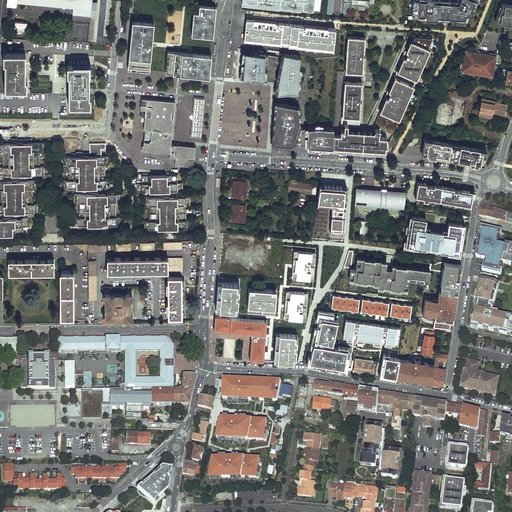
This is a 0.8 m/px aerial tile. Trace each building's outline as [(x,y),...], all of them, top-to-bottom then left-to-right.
[(92,1),(92,0),(7,0),(7,5),(17,6),(17,2),(73,7),(73,15),(94,17),(95,11),(91,11),(92,1)] [(240,0),(240,1),(301,8),(319,10),(320,0),(240,0)] [(343,0),(343,2),(350,3),(349,9),(374,12),(375,0),(343,0)] [(413,0),(412,15),(418,16),(417,18),(432,19),(433,17),(439,17),(439,2),(432,2),(432,0),(418,0),(419,1),(413,0)] [(456,0),(457,0),(450,0),(432,0),(432,2),(439,2),(439,17),(433,17),(432,19),(448,20),(448,17),(449,2),(459,3),(460,0),(456,0)] [(460,0),(459,3),(449,2),(448,17),(470,18),(473,11),(471,10),(475,0),(477,1),(477,0),(460,0)] [(301,8),(240,1),(240,3),(301,10),(301,8)] [(216,5),(203,3),(203,9),(199,8),(199,11),(194,10),(192,33),(213,35),(215,14),(212,14),(212,8),(216,8),(216,5)] [(511,4),(502,3),(501,6),(500,11),(499,11),(495,21),(504,23),(511,24),(511,4)] [(273,17),(285,18),(286,14),(268,12),(268,14),(238,11),(235,31),(242,31),(243,20),(272,23),(273,17)] [(133,19),(131,39),(138,40),(138,44),(130,43),(128,68),(150,70),(154,21),(133,19)] [(26,33),(27,22),(15,21),(14,31),(26,33)] [(365,38),(347,36),(346,44),(346,52),(345,52),(344,56),(345,56),(345,64),(344,72),(362,73),(363,65),(365,45),(364,45),(365,38)] [(427,42),(428,38),(414,37),(412,42),(411,44),(427,50),(430,44),(427,42)] [(412,42),(410,41),(385,98),(387,98),(398,72),(414,79),(416,73),(401,66),(410,45),(425,52),(427,50),(411,44),(412,42)] [(393,132),(432,43),(430,42),(430,44),(427,50),(425,52),(416,73),(414,79),(391,131),(393,132)] [(425,52),(410,45),(401,66),(416,73),(425,52)] [(166,71),(185,73),(186,68),(190,68),(190,73),(210,75),(212,53),(168,49),(166,71)] [(300,70),(298,54),(291,53),(290,57),(282,55),(267,53),(267,55),(262,54),(263,53),(243,50),(242,58),(244,59),(244,60),(242,60),(240,78),(278,80),(277,91),(299,90),(300,70)] [(499,54),(496,53),(496,56),(465,50),(463,61),(461,61),(459,70),(492,76),(494,61),(497,62),(498,62),(499,54)] [(3,63),(5,62),(5,89),(27,89),(27,79),(25,79),(24,79),(24,71),(23,71),(23,67),(24,67),(24,63),(25,63),(25,53),(3,53),(3,63)] [(67,74),(69,74),(68,105),(90,105),(90,96),(89,96),(88,96),(88,83),(85,83),(85,79),(88,79),(88,74),(89,74),(89,65),(88,65),(68,65),(67,65),(67,74)] [(414,79),(398,72),(387,98),(378,118),(377,117),(376,118),(378,119),(375,125),(391,131),(414,79)] [(361,83),(343,82),(343,89),(342,97),(341,101),(342,102),(342,109),(341,117),(359,118),(360,110),(362,91),(361,90),(361,83)] [(448,95),(467,100),(468,94),(449,90),(448,95)] [(201,136),(205,97),(194,96),(191,135),(201,136)] [(498,112),(506,114),(507,104),(495,101),(495,99),(482,97),(479,113),(497,116),(498,112)] [(175,101),(141,98),(140,109),(151,110),(151,116),(145,115),(143,129),(151,130),(151,131),(145,131),(143,144),(142,144),(142,150),(170,152),(170,158),(175,158),(175,165),(188,166),(189,159),(194,160),(195,153),(195,146),(171,144),(175,101)] [(331,148),(332,132),(333,125),(317,125),(301,127),(297,125),(295,120),(296,105),(273,100),(270,143),(272,143),(331,148)] [(124,117),(125,125),(134,125),(134,117),(124,117)] [(347,127),(359,127),(359,118),(341,117),(341,123),(347,124),(347,127)] [(362,135),(332,132),(331,148),(381,151),(381,149),(361,148),(362,135)] [(484,166),(488,144),(427,133),(425,139),(424,145),(422,154),(484,166)] [(386,136),(362,135),(361,148),(381,149),(382,144),(391,145),(395,136),(391,134),(388,140),(386,141),(386,136)] [(26,173),(44,172),(45,165),(40,165),(40,149),(44,149),(44,142),(29,142),(17,142),(17,137),(12,137),(12,142),(0,142),(0,149),(3,150),(3,165),(0,165),(0,173),(0,174),(0,177),(1,178),(4,178),(4,174),(26,173)] [(99,185),(109,185),(109,177),(105,177),(105,161),(110,161),(110,154),(102,154),(102,146),(106,146),(106,141),(91,142),(90,154),(84,154),(84,151),(77,151),(77,155),(65,155),(65,162),(69,162),(69,178),(65,178),(65,186),(82,185),(99,185)] [(176,190),(193,190),(193,181),(189,181),(189,174),(177,175),(177,172),(173,172),(173,175),(163,175),(140,175),(140,182),(136,183),(136,190),(154,190),(176,190)] [(0,211),(17,212),(36,212),(36,204),(32,204),(32,187),(36,187),(36,180),(26,180),(4,180),(0,179),(0,211)] [(247,181),(234,181),(233,196),(246,197),(247,181)] [(314,184),(289,181),(288,191),(312,195),(312,194),(314,184)] [(426,183),(418,181),(416,196),(423,197),(423,199),(428,200),(428,197),(437,199),(443,200),(455,202),(454,203),(462,205),(463,203),(470,204),(471,203),(472,192),(462,190),(453,189),(434,186),(426,184),(426,183)] [(339,186),(320,184),(317,200),(323,201),(323,203),(332,204),(334,204),(332,233),(341,234),(343,208),(343,205),(338,204),(339,186)] [(343,205),(345,205),(346,186),(339,186),(338,204),(343,205)] [(380,190),(361,189),(360,204),(380,205),(380,207),(385,207),(385,206),(403,207),(406,192),(384,191),(384,192),(380,192),(380,190)] [(471,203),(475,191),(462,189),(462,190),(472,192),(471,203)] [(106,225),(119,225),(119,217),(115,217),(115,198),(119,198),(119,191),(99,191),(82,192),(74,191),(74,199),(78,199),(79,218),(74,218),(74,225),(93,225),(100,225),(99,230),(106,230),(106,225)] [(177,229),(189,228),(189,221),(185,221),(184,206),(189,205),(189,197),(176,197),(154,197),(144,197),(144,206),(148,206),(148,221),(144,221),(144,229),(162,229),(170,229),(170,233),(170,234),(177,234),(177,229)] [(488,208),(489,204),(482,202),(479,216),(486,217),(488,208)] [(246,205),(232,204),(231,220),(245,221),(246,205)] [(502,209),(495,207),(494,209),(492,219),(499,221),(502,211),(502,209)] [(486,217),(492,219),(494,209),(488,208),(486,217)] [(499,221),(506,222),(511,223),(511,214),(502,211),(499,221)] [(462,228),(462,224),(449,222),(448,229),(447,232),(443,231),(440,231),(439,232),(432,231),(432,230),(429,229),(425,229),(425,226),(426,218),(412,216),(412,221),(409,220),(408,225),(408,228),(409,228),(408,232),(407,232),(406,241),(405,246),(413,247),(414,246),(418,247),(426,249),(426,248),(440,250),(440,251),(448,252),(448,251),(452,252),(452,253),(458,254),(459,249),(461,250),(462,242),(460,241),(460,239),(461,239),(462,236),(463,236),(464,229),(462,228)] [(21,226),(25,226),(25,219),(17,219),(0,219),(0,218),(0,234),(21,234),(21,226)] [(511,247),(498,245),(501,233),(484,229),(477,260),(488,262),(487,269),(501,273),(502,265),(511,267),(511,247)] [(406,241),(404,241),(403,248),(418,250),(418,247),(414,246),(413,247),(405,246),(406,241)] [(353,250),(349,250),(344,266),(349,267),(350,260),(351,260),(353,250)] [(315,253),(293,251),(292,266),(291,278),(313,280),(315,253)] [(107,271),(182,271),(182,257),(107,258),(107,271)] [(8,273),(54,272),(54,259),(8,259),(8,273)] [(428,280),(430,271),(428,271),(420,270),(392,266),(391,268),(391,272),(385,271),(385,267),(386,262),(357,259),(355,269),(350,268),(349,277),(378,281),(378,283),(378,284),(382,285),(407,288),(408,280),(408,278),(419,279),(427,280),(428,280)] [(444,261),(443,268),(460,270),(461,264),(444,261)] [(460,270),(443,268),(440,290),(455,292),(457,292),(460,270)] [(60,318),(74,318),(73,272),(60,272),(60,318)] [(508,333),(511,333),(511,318),(511,316),(511,315),(504,314),(504,316),(498,315),(499,313),(493,311),(493,308),(490,308),(491,304),(494,305),(499,286),(495,286),(496,282),(484,279),(483,283),(480,282),(478,289),(479,290),(479,293),(477,293),(475,300),(477,301),(480,301),(477,310),(475,309),(473,318),(475,318),(474,324),(479,326),(479,328),(483,329),(484,327),(490,328),(489,330),(494,332),(494,329),(500,331),(500,333),(508,335),(508,333)] [(168,321),(182,320),(181,280),(168,280),(168,286),(167,286),(167,295),(168,295),(168,306),(167,306),(167,315),(168,315),(168,321)] [(239,283),(218,281),(216,308),(237,310),(239,283)] [(276,289),(249,287),(248,308),(275,310),(276,289)] [(438,297),(425,295),(422,315),(430,316),(431,314),(435,314),(434,319),(449,321),(449,317),(451,317),(452,315),(454,315),(454,311),(452,310),(453,302),(455,303),(456,298),(454,298),(455,292),(439,290),(438,297)] [(286,291),(284,319),(306,321),(308,292),(286,291)] [(130,318),(130,296),(105,295),(105,318),(130,318)] [(339,297),(333,296),(331,308),(338,309),(339,297)] [(346,298),(339,297),(338,309),(337,310),(344,311),(345,310),(346,298)] [(359,299),(352,298),(351,310),(351,311),(358,312),(359,299)] [(369,300),(362,299),(360,312),(367,313),(369,301),(369,300)] [(376,302),(369,301),(367,313),(367,314),(374,315),(374,314),(376,302)] [(382,302),(376,301),(376,302),(374,314),(380,315),(382,302)] [(389,303),(382,302),(380,315),(387,316),(389,303)] [(391,302),(390,315),(396,315),(398,303),(391,302)] [(396,315),(396,316),(403,317),(403,316),(404,304),(398,303),(396,315)] [(404,304),(403,316),(410,317),(411,305),(405,304),(404,304)] [(337,348),(331,347),(332,345),(335,319),(327,318),(324,318),(325,311),(316,309),(314,320),(313,327),(311,348),(310,356),(307,356),(306,365),(312,365),(312,363),(317,363),(325,364),(347,368),(350,350),(348,349),(337,348)] [(433,326),(452,328),(454,315),(452,315),(451,317),(449,317),(449,321),(434,319),(433,326)] [(230,319),(216,318),(215,332),(229,333),(230,319)] [(383,342),(390,343),(397,344),(400,327),(387,326),(386,325),(385,329),(381,329),(381,325),(380,324),(359,321),(357,321),(357,325),(352,324),(353,321),(352,320),(344,319),(341,336),(345,337),(351,338),(352,327),(357,327),(355,338),(363,339),(372,341),(379,342),(381,331),(385,331),(383,342)] [(267,322),(232,320),(231,333),(266,336),(267,322)] [(434,331),(426,330),(423,352),(430,353),(431,347),(433,347),(434,335),(433,335),(434,331)] [(297,334),(276,333),(274,360),(295,362),(297,334)] [(265,338),(252,337),(251,362),(263,362),(265,338)] [(0,351),(18,352),(18,339),(2,339),(0,338),(0,351)] [(58,339),(58,351),(106,351),(106,352),(119,351),(126,351),(135,351),(159,350),(160,351),(160,378),(135,378),(135,382),(126,382),(126,384),(120,384),(120,389),(151,389),(157,389),(167,389),(173,389),(173,383),(173,379),(173,374),(173,368),(173,364),(173,361),(172,351),(173,350),(173,346),(172,346),(172,345),(171,344),(171,343),(167,339),(165,338),(161,338),(150,338),(145,338),(135,338),(130,338),(130,339),(119,338),(112,338),(105,338),(106,339),(94,339),(94,338),(90,338),(90,339),(78,339),(78,338),(73,338),(73,339),(62,339),(58,338),(58,339)] [(126,351),(126,382),(135,382),(135,378),(135,351),(126,351)] [(436,356),(434,364),(438,364),(439,361),(447,362),(448,354),(439,353),(438,357),(436,356)] [(22,367),(22,389),(55,389),(55,384),(54,366),(54,367),(54,361),(49,360),(49,354),(44,354),(44,356),(38,356),(33,356),(33,354),(28,354),(28,360),(23,360),(23,367),(22,367)] [(383,355),(379,373),(396,376),(399,359),(399,358),(389,356),(383,355)] [(375,360),(355,358),(353,371),(373,374),(375,360)] [(406,360),(399,359),(396,376),(395,379),(431,385),(431,383),(434,367),(434,365),(427,364),(427,363),(406,359),(406,360)] [(470,388),(469,390),(477,392),(477,391),(483,392),(483,394),(490,395),(491,393),(496,394),(499,381),(499,380),(494,379),(495,378),(485,376),(484,375),(484,378),(480,377),(480,374),(479,374),(478,374),(480,364),(472,362),(472,364),(471,367),(468,367),(467,371),(466,371),(462,387),(463,387),(470,388)] [(76,363),(66,363),(66,389),(76,389),(76,363)] [(438,368),(434,367),(431,383),(443,385),(445,369),(438,368)] [(175,385),(175,389),(192,389),(195,375),(183,374),(181,387),(180,387),(180,385),(175,385)] [(260,401),(264,381),(263,388),(257,387),(258,381),(224,380),(224,383),(220,383),(219,391),(224,392),(223,399),(229,400),(249,401),(260,401)] [(264,381),(260,401),(264,401),(278,402),(279,398),(281,385),(282,382),(273,382),(273,385),(272,385),(272,387),(269,386),(270,382),(264,381)] [(314,390),(321,391),(323,384),(315,382),(314,390)] [(330,384),(328,392),(329,393),(344,395),(345,385),(330,383),(330,384)] [(323,384),(321,391),(328,392),(330,384),(323,384)] [(281,385),(279,398),(283,398),(283,396),(291,397),(293,387),(281,385)] [(345,385),(344,395),(360,398),(360,389),(361,388),(345,385)] [(85,401),(87,419),(101,419),(101,404),(126,404),(132,404),(132,415),(127,415),(127,417),(132,417),(132,419),(137,419),(137,410),(141,410),(141,407),(141,404),(151,404),(151,389),(120,389),(83,389),(82,389),(82,401),(85,401)] [(157,389),(157,404),(167,404),(167,389),(157,389)] [(167,389),(167,404),(173,404),(173,405),(189,405),(192,389),(175,389),(173,389),(167,389)] [(359,404),(359,410),(366,411),(367,402),(366,401),(367,392),(377,393),(373,411),(378,412),(379,405),(379,392),(360,389),(360,398),(359,404)] [(366,411),(373,411),(377,393),(367,392),(366,401),(367,402),(366,411)] [(379,392),(379,405),(391,407),(392,402),(394,402),(395,394),(387,393),(379,392)] [(394,402),(393,409),(401,411),(402,395),(395,394),(394,402)] [(201,395),(198,406),(212,409),(214,398),(201,395)] [(412,397),(408,396),(406,411),(414,413),(416,397),(412,397)] [(420,398),(416,397),(414,413),(414,416),(421,417),(421,416),(425,416),(425,418),(424,425),(428,426),(427,427),(431,428),(432,419),(433,417),(441,419),(441,420),(445,421),(446,412),(447,404),(445,403),(444,403),(444,404),(439,403),(420,400),(420,398)] [(319,398),(318,409),(331,411),(331,408),(331,400),(319,398)] [(359,404),(343,402),(342,419),(346,419),(347,414),(358,415),(359,410),(359,404)] [(447,404),(446,412),(462,415),(464,406),(447,404)] [(277,410),(276,415),(283,417),(284,414),(287,414),(288,407),(281,406),(280,411),(277,410)] [(481,410),(464,406),(462,415),(459,427),(478,431),(479,431),(481,410)] [(477,437),(477,439),(482,440),(482,437),(485,438),(488,412),(484,411),(481,410),(479,431),(478,431),(477,437)] [(507,419),(503,418),(501,432),(507,434),(508,429),(511,430),(511,418),(507,417),(507,419)] [(223,419),(221,419),(217,439),(219,439),(245,440),(249,440),(253,420),(247,420),(238,420),(234,419),(229,419),(223,419)] [(255,420),(253,420),(249,440),(253,440),(256,441),(267,441),(269,431),(266,430),(267,425),(267,421),(260,421),(256,420),(255,420)] [(205,443),(210,423),(200,421),(199,427),(204,428),(203,433),(202,436),(200,435),(198,442),(205,443)] [(383,424),(367,422),(364,449),(362,449),(361,455),(363,455),(362,462),(372,463),(371,465),(376,465),(377,457),(379,457),(380,455),(372,454),(372,450),(380,451),(380,445),(373,445),(374,442),(381,442),(382,432),(375,431),(375,428),(382,429),(383,424)] [(274,426),(269,450),(277,451),(276,454),(276,455),(277,456),(279,456),(281,446),(274,445),(276,434),(280,435),(281,428),(274,426)] [(501,435),(507,436),(506,439),(511,440),(511,438),(511,430),(508,429),(507,434),(501,432),(501,435)] [(150,434),(125,433),(125,444),(150,445),(150,434)] [(315,462),(318,463),(319,443),(317,443),(318,435),(305,434),(304,442),(307,443),(309,443),(309,447),(307,447),(306,451),(305,450),(305,456),(306,457),(306,461),(315,462)] [(501,435),(495,434),(495,435),(491,435),(491,442),(500,443),(501,435)] [(451,442),(449,462),(468,464),(470,444),(451,442)] [(202,461),(204,448),(194,446),(193,451),(194,452),(193,459),(202,461)] [(401,449),(385,447),(384,453),(391,454),(391,457),(384,456),(383,466),(390,467),(390,470),(382,469),(382,474),(393,476),(393,477),(396,477),(396,476),(398,476),(401,449)] [(361,455),(360,464),(371,465),(372,463),(362,462),(363,455),(361,455)] [(242,478),(246,458),(239,458),(236,458),(234,458),(227,458),(219,458),(213,459),(210,476),(222,476),(222,478),(231,478),(231,475),(242,475),(242,478)] [(246,458),(242,478),(246,478),(249,478),(260,479),(262,468),(259,468),(260,463),(260,459),(253,458),(252,459),(249,458),(248,458),(246,458)] [(474,487),(488,489),(490,464),(476,462),(476,468),(483,469),(482,483),(474,482),(474,487)] [(3,464),(3,480),(12,480),(12,464),(3,464)] [(183,472),(183,473),(195,476),(197,468),(194,467),(185,465),(183,472)] [(73,468),(73,475),(76,475),(76,479),(81,479),(81,481),(86,481),(86,479),(92,479),(92,481),(103,481),(103,479),(111,479),(111,481),(116,481),(116,479),(120,479),(120,474),(124,474),(124,471),(124,469),(110,469),(110,467),(73,468)] [(171,468),(162,467),(159,469),(161,471),(154,476),(153,475),(147,481),(148,481),(142,487),(140,485),(137,488),(152,502),(157,498),(168,489),(169,480),(166,477),(170,473),(171,468)] [(305,473),(303,473),(302,482),(303,482),(303,485),(305,485),(305,489),(303,489),(300,489),(299,497),(312,498),(313,490),(316,490),(316,483),(312,482),(313,474),(305,473)] [(427,511),(431,478),(429,478),(429,474),(419,473),(418,476),(416,476),(414,493),(416,493),(415,497),(414,497),(412,511),(427,511)] [(447,474),(444,502),(463,504),(466,477),(447,474)] [(12,489),(63,489),(63,478),(59,479),(59,475),(55,475),(55,478),(53,480),(47,480),(45,478),(45,475),(41,475),(41,478),(37,478),(37,480),(34,480),(33,479),(32,475),(28,475),(28,478),(21,478),(21,475),(16,475),(16,479),(15,480),(12,480),(12,489)] [(332,484),(330,496),(335,496),(338,496),(338,499),(346,500),(346,498),(348,498),(352,499),(352,496),(353,489),(346,488),(339,487),(339,485),(332,484)] [(364,488),(363,497),(366,498),(365,500),(365,502),(363,502),(362,511),(365,511),(375,511),(376,498),(374,498),(374,490),(375,487),(365,486),(364,488)] [(92,493),(80,492),(80,504),(92,504),(92,493)] [(475,503),(473,511),(492,511),(494,505),(475,503)]
